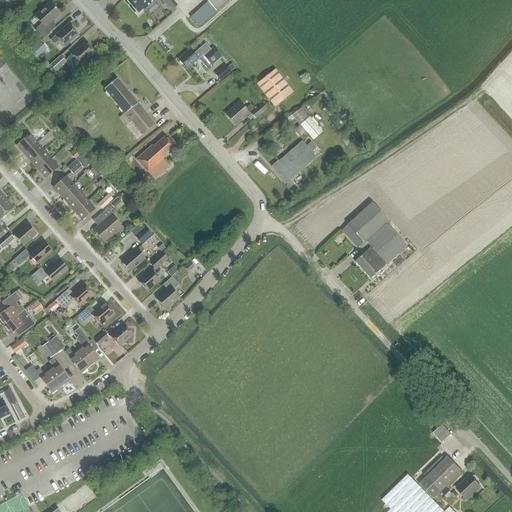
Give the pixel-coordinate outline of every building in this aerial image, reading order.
[(125,0),(137,13),(141,8),(143,10),(154,0),(125,0)] [(205,0),(215,11),(227,0),(205,0)] [(49,24),(59,14),(49,3),(34,16),(41,24),(34,30),(42,39),(53,29),(49,24)] [(64,47),(78,35),(68,24),(55,36),(50,40),(53,44),(58,40),(64,47)] [(47,48),(41,40),(29,50),(36,58),(47,48)] [(80,65),(94,53),(85,42),(71,54),(66,58),(70,62),(75,58),(80,65)] [(189,50),(178,60),(179,61),(179,63),(181,65),(183,65),(186,69),(198,59),(197,59),(203,54),(211,64),(212,64),(221,57),(213,48),(210,50),(205,44),(199,49),(193,54),(189,50)] [(206,69),(211,64),(203,54),(197,59),(198,59),(206,69)] [(60,56),(49,65),(54,70),(65,61),(60,56)] [(215,74),(221,80),(231,72),(225,65),(215,74)] [(274,70),(257,84),(260,88),(259,88),(273,105),(279,104),(293,93),(281,78),(275,70),(274,70)] [(104,89),(123,113),(119,117),(137,139),(154,125),(116,79),(104,89)] [(318,95),(309,102),(311,106),(321,99),(318,95)] [(225,114),(235,125),(248,113),(253,109),(249,105),(245,109),(239,103),(225,114)] [(266,109),(261,104),(250,113),(255,119),(266,109)] [(299,125),(313,140),(322,132),(309,117),(299,125)] [(23,154),(36,143),(29,134),(16,146),(23,154)] [(163,157),(174,148),(164,137),(154,147),(152,145),(137,158),(149,172),(155,178),(169,165),(163,157)] [(270,140),(264,145),(267,149),(273,144),(270,140)] [(285,183),(316,157),(311,152),(316,148),(310,142),(306,146),(302,141),(279,162),(278,160),(271,166),(285,183)] [(30,162),(43,151),(36,143),(23,154),(30,162)] [(69,154),(75,160),(81,155),(75,148),(69,154)] [(37,170),(50,159),(43,151),(30,162),(37,170)] [(82,166),(84,169),(90,163),(82,154),(76,160),(82,166)] [(45,179),(58,167),(50,159),(37,170),(45,179)] [(82,166),(76,160),(67,168),(72,174),(82,166)] [(100,172),(94,166),(89,170),(95,177),(100,172)] [(60,196),(73,185),(66,176),(53,188),(60,196)] [(98,183),(102,188),(106,184),(102,179),(98,183)] [(67,204),(80,193),(73,185),(60,196),(67,204)] [(74,212),(87,201),(80,193),(67,204),(74,212)] [(113,199),(108,194),(96,204),(101,210),(113,199)] [(121,202),(117,197),(109,204),(114,209),(121,202)] [(0,237),(8,231),(4,225),(0,221),(0,219),(13,208),(6,200),(0,204),(0,237)] [(81,221),(94,209),(87,201),(74,212),(81,221)] [(371,202),(346,225),(363,243),(365,241),(370,247),(354,262),(370,279),(395,257),(407,246),(386,223),(388,221),(371,202)] [(116,235),(123,229),(111,216),(113,214),(108,208),(93,221),(98,227),(93,231),(103,242),(114,233),(116,235)] [(145,227),(144,227),(140,223),(130,232),(142,245),(152,236),(145,227)] [(22,245),(35,234),(27,224),(14,235),(22,245)] [(358,247),(363,243),(346,225),(342,229),(358,247)] [(0,247),(1,249),(13,238),(8,233),(0,240),(0,247)] [(17,266),(29,255),(37,264),(51,252),(42,242),(28,254),(25,250),(13,260),(17,266)] [(121,262),(129,272),(144,259),(139,254),(144,250),(140,246),(136,250),(136,249),(121,262)] [(154,270),(167,259),(161,253),(149,263),(154,270)] [(53,282),(67,270),(58,260),(44,272),(41,267),(31,276),(38,284),(47,276),(53,282)] [(189,262),(183,268),(188,273),(194,267),(189,262)] [(171,277),(176,271),(172,267),(167,272),(171,277)] [(137,281),(147,292),(160,280),(151,270),(137,281)] [(165,310),(179,298),(172,290),(178,285),(171,277),(162,285),(166,289),(155,299),(165,310)] [(78,306),(92,295),(83,284),(72,293),(68,289),(56,299),(64,309),(73,301),(78,306)] [(15,303),(20,299),(15,292),(1,302),(6,309),(0,313),(0,323),(2,326),(16,315),(16,316),(24,310),(20,305),(18,306),(15,303)] [(37,301),(31,306),(36,312),(42,307),(37,301)] [(53,302),(47,307),(51,312),(58,307),(53,302)] [(100,325),(113,314),(104,303),(94,312),(89,306),(78,316),(83,322),(91,315),(100,325)] [(9,335),(16,330),(19,335),(18,336),(18,337),(35,324),(24,310),(16,316),(16,315),(2,326),(9,335)] [(118,346),(132,335),(123,324),(109,336),(118,346)] [(90,366),(98,360),(86,344),(89,342),(79,328),(74,332),(77,337),(75,338),(78,341),(78,342),(82,347),(77,351),(90,366)] [(97,346),(108,337),(104,332),(94,341),(97,346)] [(57,353),(63,348),(55,337),(49,341),(57,353)] [(14,353),(26,345),(21,339),(10,347),(14,353)] [(50,358),(56,353),(48,342),(41,347),(50,358)] [(90,366),(77,351),(73,355),(68,349),(64,352),(81,373),(90,366)] [(68,380),(60,368),(57,364),(56,365),(52,359),(48,362),(52,367),(48,371),(60,387),(68,380)] [(35,371),(33,368),(31,366),(25,371),(33,382),(39,377),(51,393),(60,387),(48,371),(43,374),(39,369),(35,371)] [(3,392),(9,404),(15,401),(8,389),(3,392)] [(1,398),(0,398),(0,418),(9,414),(1,398)] [(442,444),(451,435),(441,424),(432,433),(442,444)] [(433,499),(461,471),(447,457),(419,484),(433,499)] [(444,511),(416,484),(407,474),(381,500),(390,509),(387,511),(444,511)] [(467,500),(480,486),(470,476),(457,489),(467,500)] [(452,493),(445,487),(441,492),(447,498),(452,493)]
